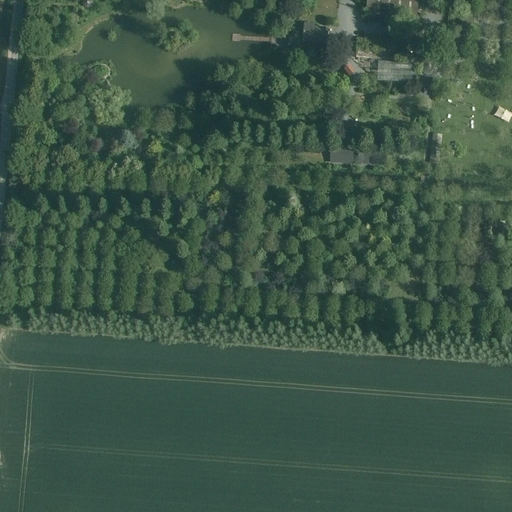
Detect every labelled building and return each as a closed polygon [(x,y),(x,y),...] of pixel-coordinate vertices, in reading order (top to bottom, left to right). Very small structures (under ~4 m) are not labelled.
[(417,23),(418,0),(367,0),(367,20),(417,23)] [(465,7),(462,32),(476,33),(478,8),(465,7)] [(289,38),(289,47),(293,48),(293,50),(304,50),(305,43),(328,44),(328,40),(328,30),(315,29),(315,25),(305,25),(305,30),(294,30),(294,38),(289,38)] [(415,65),(379,63),(378,82),(414,83),(415,65)] [(330,148),(329,163),(355,164),(356,165),(357,165),(358,165),(359,165),(360,165),(361,165),(362,165),(363,165),(363,164),(386,165),(387,150),(330,148)]
